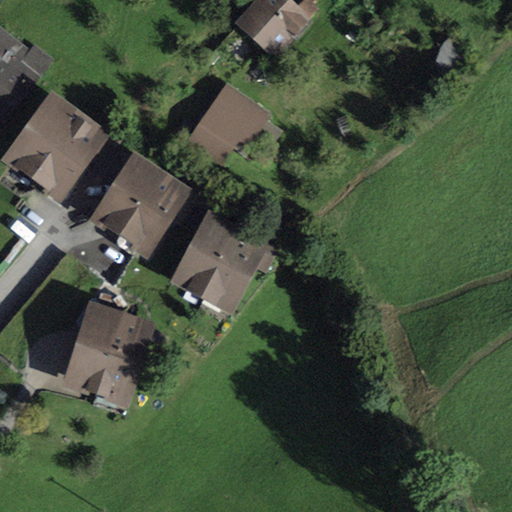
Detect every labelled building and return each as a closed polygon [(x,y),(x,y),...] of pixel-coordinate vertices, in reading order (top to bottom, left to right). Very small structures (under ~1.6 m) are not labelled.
[(269,0),(248,25),(278,53),(289,41),(286,38),(292,31),(297,36),(312,21),(288,0),(269,0)] [(0,66),(13,76),(22,63),(41,76),(53,61),(34,46),(29,53),(0,30),(0,66)] [(41,77),(41,76),(22,63),(13,76),(0,66),(0,111),(4,114),(25,86),(30,90),(41,77)] [(265,114),(233,92),(196,142),(220,158),(235,135),(245,141),(265,114)] [(55,109),(20,157),(61,186),(96,138),(55,109)] [(139,167),(106,217),(147,244),(180,194),(139,167)] [(215,226),(186,281),(227,301),(255,248),(215,226)] [(95,276),(71,256),(60,269),(84,289),(95,276)] [(60,269),(49,281),(73,302),(84,289),(60,269)] [(73,302),(49,281),(39,294),(63,314),(73,302)] [(39,294),(29,306),(53,326),(63,314),(39,294)] [(53,326),(29,306),(0,340),(0,352),(18,368),(53,326)] [(98,318),(78,380),(121,394),(141,331),(98,318)]
